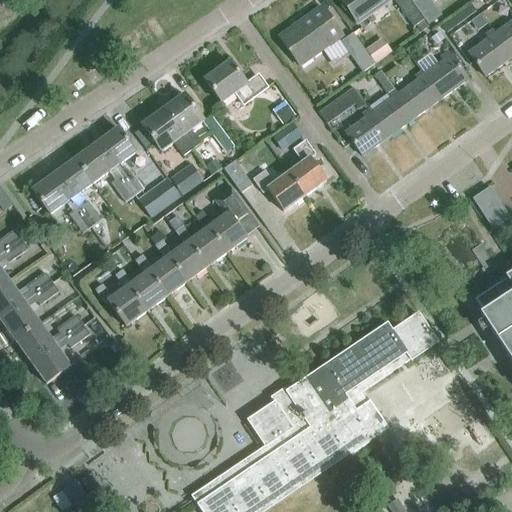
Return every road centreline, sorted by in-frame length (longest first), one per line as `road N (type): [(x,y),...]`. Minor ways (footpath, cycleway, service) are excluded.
road 1 (residential): [(39,463),(511,116)]
road 2 (residential): [(0,164),(250,0)]
